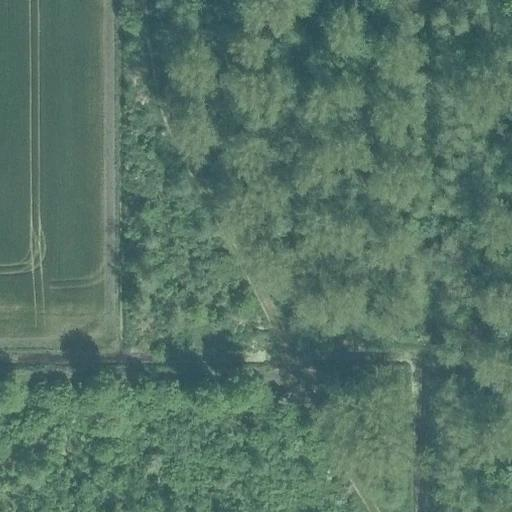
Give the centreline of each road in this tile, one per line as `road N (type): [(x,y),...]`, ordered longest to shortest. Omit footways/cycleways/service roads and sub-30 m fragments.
road 1 (track): [(370,511),(288,375),(0,375)]
road 2 (track): [(288,375),(282,338),(163,112),(149,0)]
